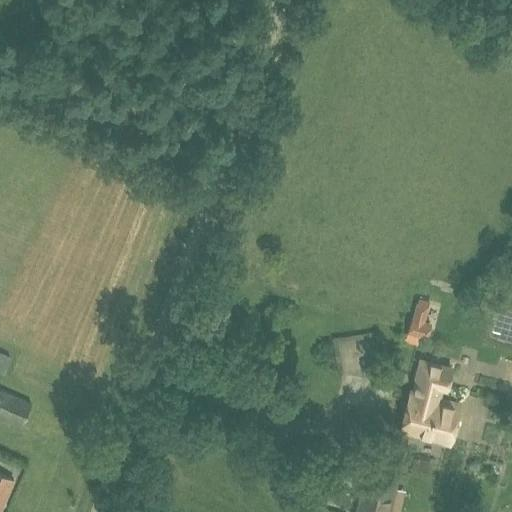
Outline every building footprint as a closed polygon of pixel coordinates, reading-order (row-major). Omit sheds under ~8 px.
[(412,317),(407,333),(427,338),(431,322),(425,320),(429,304),(428,304),(429,301),(419,298),(418,301),(417,301),(413,317),(412,317)] [(0,369),(4,371),(11,356),(0,351),(0,369)] [(449,441),(459,402),(437,397),(440,385),(446,387),(451,367),(422,360),(417,379),(421,380),(417,392),(411,390),(401,429),(449,441)] [(0,410),(23,421),(31,401),(1,389),(0,390),(0,410)] [(366,471),(354,511),(390,511),(399,480),(366,471)] [(0,508),(13,479),(0,473),(0,508)]
